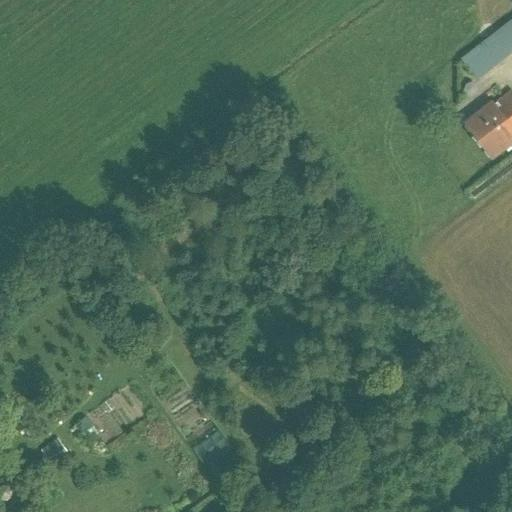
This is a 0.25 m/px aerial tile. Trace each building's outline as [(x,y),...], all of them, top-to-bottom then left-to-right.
[(492,34),(460,59),(476,80),(509,55),(492,34)] [(483,101),(500,88),(491,76),(474,89),(483,101)] [(511,137),(511,135),(511,89),(511,88),(494,102),(491,99),(464,119),(493,157),(511,141),(511,137)] [(88,441),(100,438),(96,420),(83,423),(88,441)] [(51,464),(67,452),(57,438),(41,450),(51,464)]
